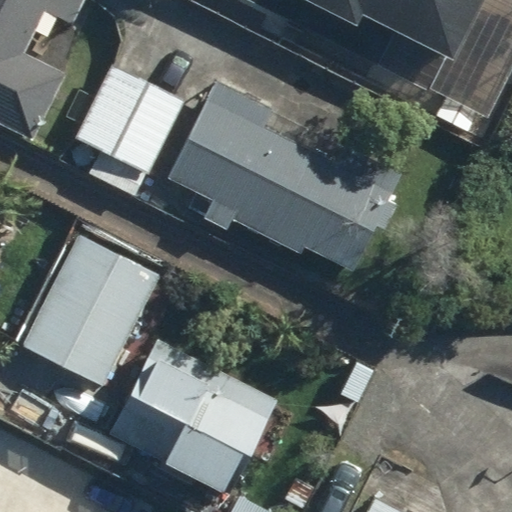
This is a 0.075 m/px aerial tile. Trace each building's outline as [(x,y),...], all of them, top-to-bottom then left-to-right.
[(84,0),(0,0),(0,125),(31,141),(65,73),(20,50),(31,28),(48,37),(58,17),(73,24),(84,0)] [(246,0),(292,25),(295,21),(378,67),(397,33),(447,60),(479,0),(246,0)] [(110,63),(62,155),(134,193),(182,101),(110,63)] [(218,81),(165,175),(196,192),(187,208),(230,232),(236,222),(299,257),(305,245),(352,271),(403,177),(343,144),(333,162),(263,123),(271,110),(218,81)] [(17,342),(102,386),(160,274),(76,230),(17,342)] [(156,335),(107,429),(159,456),(157,460),(218,493),(239,454),(246,458),(277,399),(156,335)] [(394,511),(365,497),(357,511),(394,511)]
